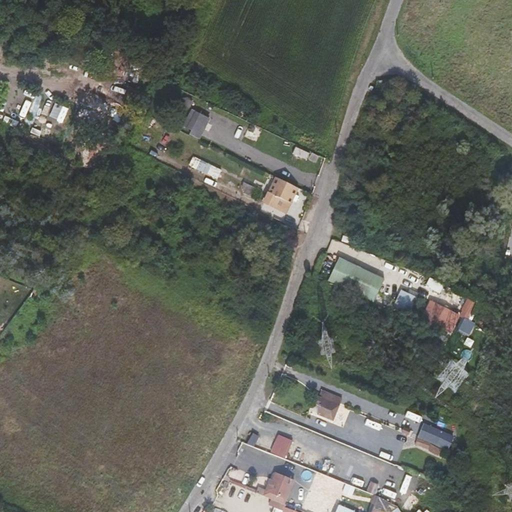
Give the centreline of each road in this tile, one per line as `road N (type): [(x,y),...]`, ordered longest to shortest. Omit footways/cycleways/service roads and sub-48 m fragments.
road 1 (unclassified): [(185,511),(291,305),(341,128),(366,66),(383,51)]
road 2 (unclassified): [(511,142),(398,69),(383,51)]
